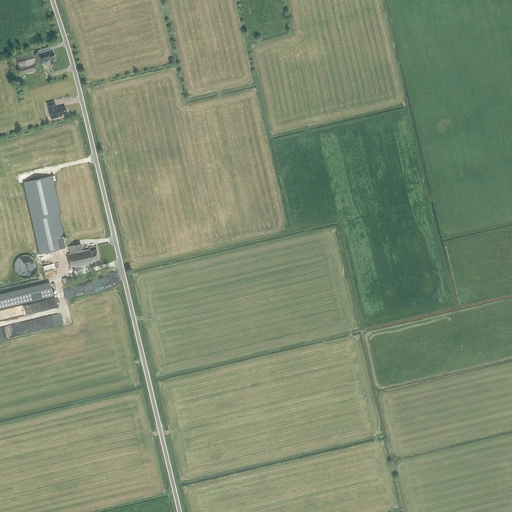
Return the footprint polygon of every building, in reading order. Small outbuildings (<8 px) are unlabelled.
[(39,54),(42,64),(55,60),(53,52),(50,53),(49,51),(39,54)] [(16,58),(19,69),(35,64),(32,53),(16,58)] [(35,71),(33,65),(19,69),(21,76),(35,71)] [(60,107),(56,108),(54,101),(46,103),(51,119),(62,116),(62,115),(67,114),(65,106),(60,108),(60,107)] [(24,182),(40,254),(66,248),(58,213),(59,213),(51,176),(24,182)] [(71,269),(93,264),(93,263),(99,261),(96,250),(90,252),(90,250),(75,253),(73,245),(68,247),(70,254),(68,255),(71,269)] [(17,274),(34,275),(34,269),(32,269),(33,262),(25,261),(25,259),(20,259),(19,264),(19,270),(18,269),(17,274)] [(0,294),(0,306),(57,295),(55,283),(0,294)] [(55,298),(16,306),(18,316),(57,308),(55,298)]
